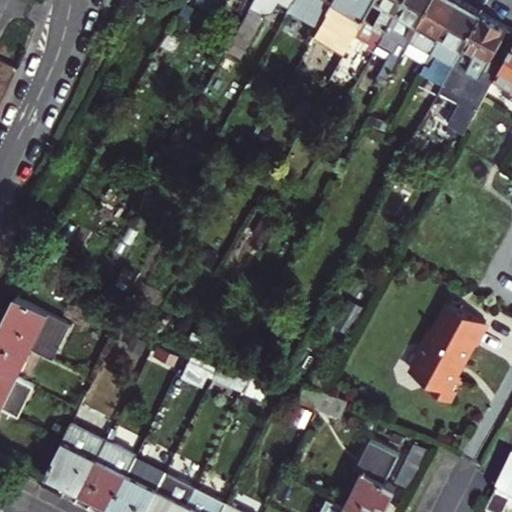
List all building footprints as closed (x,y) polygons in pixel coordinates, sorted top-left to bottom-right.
[(295,0),(255,0),(229,49),(243,58),(265,20),(263,14),(270,3),(287,13),(294,1),(295,0)] [(295,0),(294,1),(325,18),(335,0),(295,0)] [(375,0),(335,0),(325,18),(316,35),(336,45),(348,23),(359,30),(364,21),(375,0)] [(386,33),(404,0),(375,0),(364,21),(386,33)] [(433,0),(404,0),(386,33),(380,45),(393,53),(383,74),(390,79),(403,55),(433,0)] [(461,3),(454,0),(433,0),(403,55),(426,67),(433,54),(461,3)] [(484,16),(461,3),(433,54),(426,67),(422,73),(445,85),(457,64),(484,16)] [(511,50),(511,31),(484,16),(457,64),(475,74),(448,122),(467,133),(496,80),(511,50)] [(511,50),(496,80),(511,89),(511,50)] [(0,58),(0,108),(19,69),(0,58)] [(378,83),(386,87),(390,79),(383,74),(378,83)] [(57,232),(25,215),(16,233),(47,250),(57,232)] [(20,296),(2,331),(36,348),(56,358),(74,323),(20,296)] [(482,321),(449,302),(433,330),(428,328),(421,342),(422,348),(412,367),(414,374),(432,385),(428,392),(447,402),(458,383),(458,378),(455,375),(452,373),(457,364),(462,366),(474,344),(471,343),(482,321)] [(0,335),(0,369),(20,380),(36,348),(2,331),(0,335)] [(262,399),(268,384),(220,363),(214,378),(262,399)] [(35,387),(20,380),(0,369),(0,407),(12,413),(20,417),(35,387)] [(287,373),(279,387),(286,390),(322,405),(328,392),(326,392),(328,389),(287,373)] [(322,405),(343,414),(350,400),(328,392),(322,405)] [(0,418),(2,416),(9,419),(12,413),(0,407),(0,418)] [(84,492),(111,438),(76,422),(49,475),(84,492)] [(136,459),(140,452),(111,438),(84,492),(113,506),(136,459)] [(429,448),(416,443),(399,481),(413,488),(429,448)] [(136,459),(113,506),(124,511),(148,511),(167,475),(136,459)] [(504,511),(507,505),(511,507),(511,467),(487,511),(504,511)] [(349,504),(364,511),(386,511),(399,486),(366,470),(349,504)] [(167,475),(148,511),(185,511),(198,486),(199,486),(169,471),(167,475)] [(198,486),(185,511),(224,511),(229,502),(198,486)] [(255,511),(230,500),(229,502),(224,511),(255,511)]
